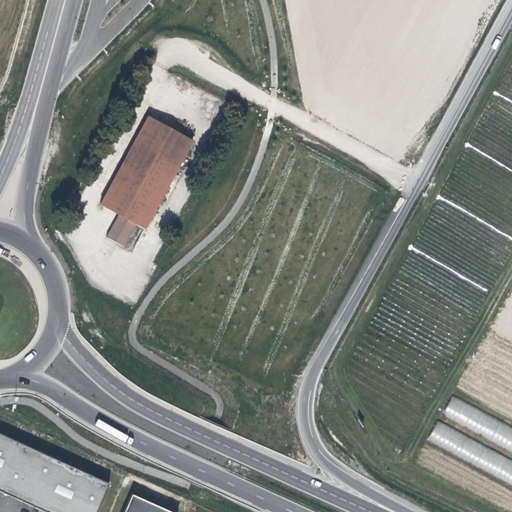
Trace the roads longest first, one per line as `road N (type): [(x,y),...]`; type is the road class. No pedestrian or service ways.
road 1 (tertiary): [(303,422),(304,393),(511,4)]
road 2 (primary): [(371,511),(123,394),(47,316)]
road 3 (primary): [(2,370),(293,511)]
road 4 (unclassified): [(29,258),(23,218),(32,116)]
road 5 (tertiary): [(406,511),(350,479),(314,446),(303,422)]
road 6 (unclassified): [(64,0),(32,116)]
